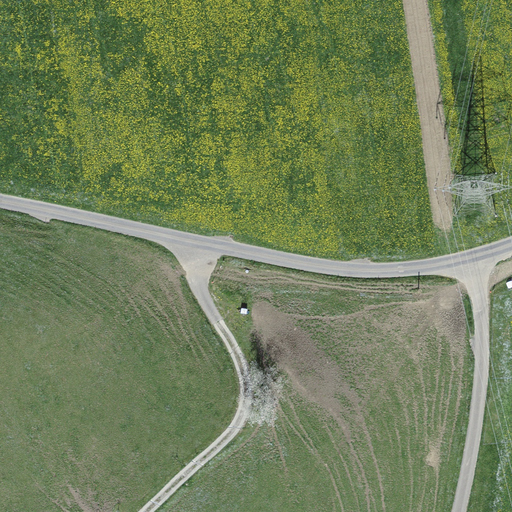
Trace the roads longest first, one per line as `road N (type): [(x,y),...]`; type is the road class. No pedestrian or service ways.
road 1 (track): [(0,201),(335,268),(473,259)]
road 2 (track): [(198,242),(200,287),(241,365),(245,405),(222,441),(146,511)]
